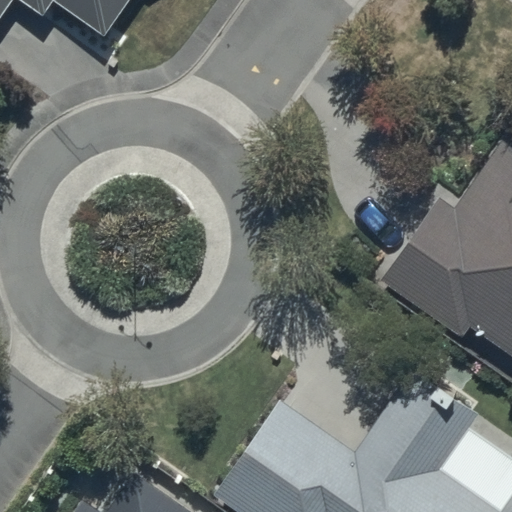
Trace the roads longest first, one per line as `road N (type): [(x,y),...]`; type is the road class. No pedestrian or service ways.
road 1 (residential): [(204,135),(235,164),(255,202),(260,244),(251,285),(228,321),(194,347),(153,360),(110,358),(71,341)]
road 2 (residential): [(71,341),(42,316),(23,283),(18,207),(34,172),(60,143),(93,124),(131,116),(204,135)]
road 3 (residential): [(299,0),(204,135)]
road 4 (residential): [(0,446),(71,341)]
